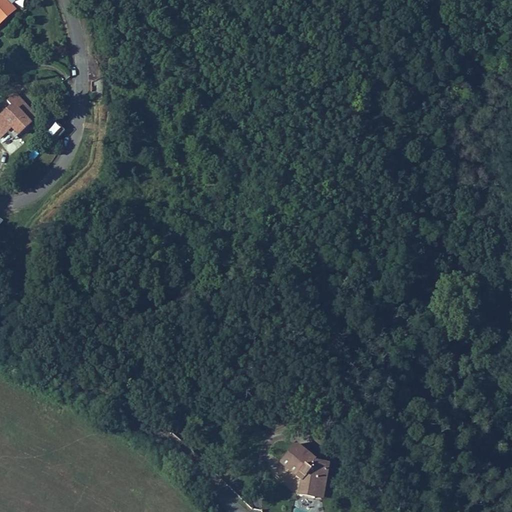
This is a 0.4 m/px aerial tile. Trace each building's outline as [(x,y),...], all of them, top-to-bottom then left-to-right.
[(0,0),(0,23),(14,10),(10,6),(14,3),(12,1),(17,0),(0,0)] [(19,137),(38,120),(16,93),(6,102),(9,106),(0,114),(0,138),(12,129),(19,137)] [(40,129),(53,142),(64,131),(51,118),(40,129)] [(318,511),(332,511),(335,495),(343,495),(345,478),(333,477),(311,458),(298,475),(321,494),(318,511)] [(335,495),(332,511),(339,511),(343,495),(335,495)]
